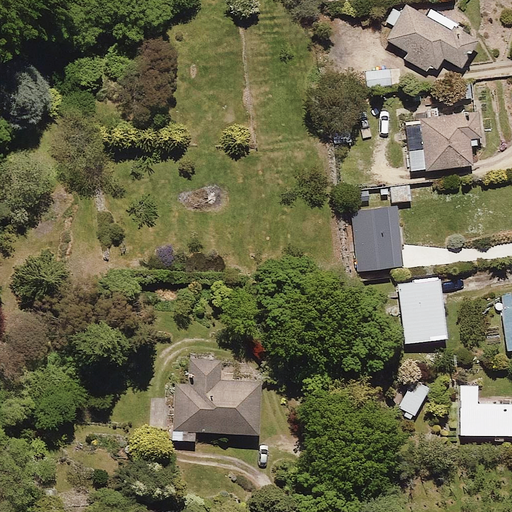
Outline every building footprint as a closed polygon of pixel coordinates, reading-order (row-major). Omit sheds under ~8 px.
[(466,25),(440,9),(432,22),(404,5),(381,44),(429,72),(439,56),(459,68),(476,39),(463,31),(466,25)] [(406,68),(365,70),(367,94),(407,92),(406,68)] [(479,135),(477,107),(452,109),(452,102),(412,105),(413,118),(400,119),(404,167),(469,163),(467,136),(479,135)] [(386,194),(386,201),(412,200),(412,196),(435,195),(435,178),(378,180),(378,194),(386,194)] [(364,223),(347,223),(348,258),(365,258),(364,223)] [(445,338),(438,276),(396,280),(403,342),(445,338)] [(511,295),(492,298),(499,350),(511,348),(511,295)] [(170,378),(169,439),(191,439),(191,430),(258,432),(259,380),(215,379),(216,360),(181,359),(180,378),(170,378)] [(479,382),(461,382),(460,435),(511,435),(511,400),(479,401),(479,382)]
